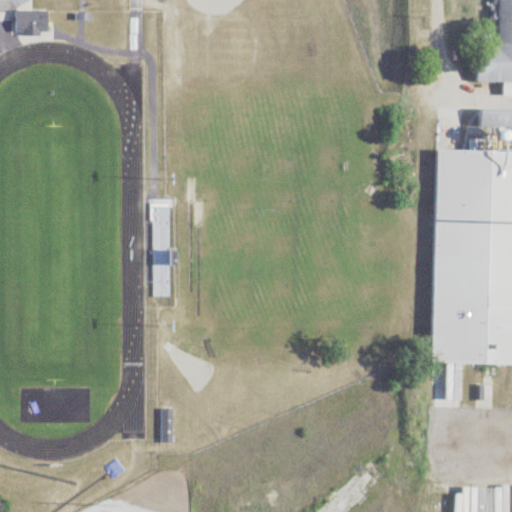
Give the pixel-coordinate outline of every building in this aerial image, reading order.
[(511,97),(511,0),(492,0),(491,48),(470,47),(469,82),(494,83),(494,96),(511,97)] [(45,18),(8,18),(8,33),(45,33),(45,18)] [(511,367),(511,110),(471,110),(471,128),(487,129),(487,152),(430,150),(424,365),(511,367)] [(166,200),(143,200),(143,252),(166,252),(166,200)] [(450,370),(440,370),(440,396),(451,396),(450,370)]
